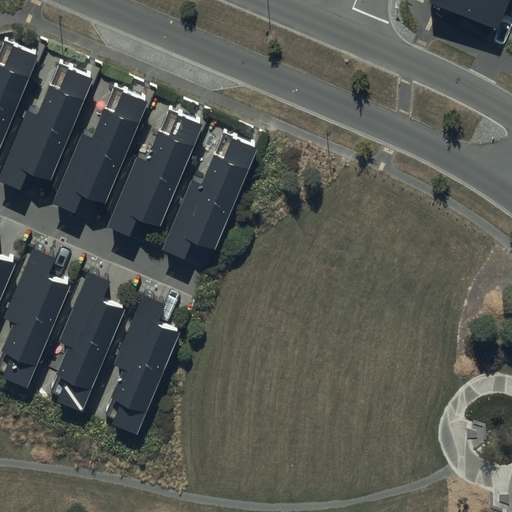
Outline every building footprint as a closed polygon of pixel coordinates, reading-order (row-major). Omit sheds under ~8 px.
[(511,0),(430,0),(431,1),(493,27),(500,9),(511,14),(511,0)] [(0,129),(38,37),(13,27),(6,47),(0,44),(0,129)] [(92,59),(67,49),(59,69),(50,66),(39,95),(28,90),(0,158),(0,161),(21,170),(29,152),(50,161),(92,59)] [(147,84),(121,74),(113,95),(105,91),(93,120),(82,115),(53,186),(75,195),(83,177),(104,186),(147,84)] [(204,106),(178,96),(170,116),(162,113),(150,142),(139,137),(110,208),(132,217),(140,199),(161,208),(204,106)] [(193,160),(163,230),(185,239),(192,222),(214,231),(257,129),(234,119),(226,137),(216,133),(203,164),(193,160)] [(0,217),(1,214),(0,213),(0,281),(17,241),(0,233),(0,217)] [(28,370),(72,263),(51,255),(58,238),(35,228),(7,298),(16,302),(3,332),(13,336),(2,359),(28,370)] [(58,382),(82,393),(126,288),(105,279),(112,262),(90,253),(62,321),(71,325),(59,355),(68,359),(58,382)] [(167,283),(145,274),(114,345),(125,350),(113,379),(122,382),(113,405),(138,415),(183,311),(159,300),(167,283)]
